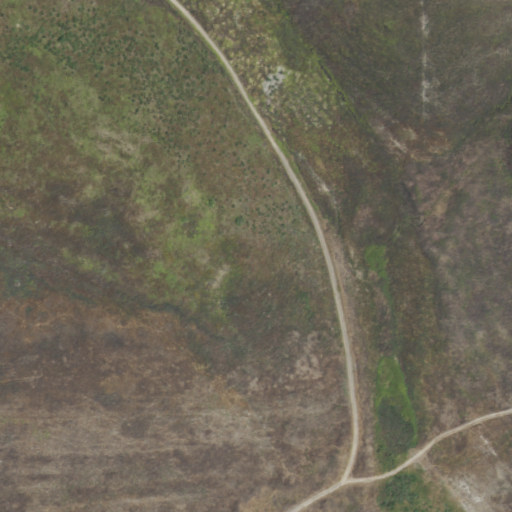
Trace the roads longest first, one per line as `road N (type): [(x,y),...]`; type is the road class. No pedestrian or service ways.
road 1 (track): [(295,511),(336,489),(347,469),(353,436),(339,309),(298,185),(224,62),(170,0)]
road 2 (track): [(340,481),(389,473),(450,431),(511,409)]
